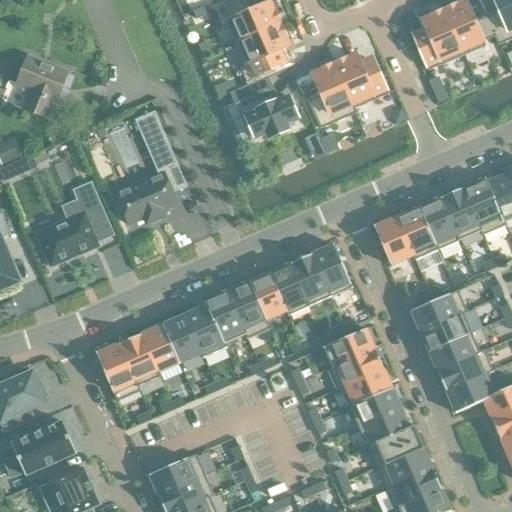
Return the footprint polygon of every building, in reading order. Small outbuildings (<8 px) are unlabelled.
[(244,0),(242,0),(224,8),(230,21),(226,23),(235,45),(280,25),(270,3),(250,13),(244,0)] [(511,0),(493,0),(499,12),(487,17),(495,36),(499,46),(511,40),(511,0)] [(466,2),(444,11),(463,56),(486,47),(484,42),(495,38),(498,46),(499,46),(495,36),(487,17),(475,23),(466,2)] [(206,16),(203,7),(193,12),(197,20),(206,16)] [(427,34),(415,39),(429,72),(463,56),(444,11),(422,21),(427,34)] [(280,25),(235,45),(250,80),(274,69),(269,56),(290,47),(280,25)] [(336,64),(334,65),(355,115),(357,114),(355,110),(389,95),(374,63),(361,68),(356,56),(347,60),(346,58),(335,63),(336,64)] [(25,99),(27,101),(23,109),(45,118),(53,100),(57,101),(68,73),(28,57),(17,85),(22,87),(21,90),(25,99)] [(322,96),(308,102),(321,130),(355,115),(334,65),(312,75),(322,96)] [(232,81),(214,89),(219,99),(236,91),(232,81)] [(269,90),(235,105),(251,142),(266,135),(268,140),(289,130),(288,126),(298,121),(288,97),(275,103),(269,90)] [(443,91),(435,95),(439,104),(447,100),(443,91)] [(396,112),(393,119),(395,125),(406,120),(401,109),(396,112)] [(155,112),(135,121),(148,152),(168,144),(155,112)] [(317,135),(305,140),(314,160),(326,155),(317,135)] [(18,158),(11,141),(0,145),(0,164),(0,165),(18,158)] [(177,164),(161,171),(163,174),(116,195),(129,226),(145,219),(147,224),(164,217),(162,212),(178,205),(173,194),(187,188),(177,164)] [(10,167),(0,171),(0,172),(4,182),(15,178),(10,167)] [(511,182),(508,175),(488,184),(486,179),(485,180),(505,227),(506,227),(505,222),(511,219),(511,182)] [(483,237),(505,227),(485,180),(462,190),(483,237)] [(83,215),(36,235),(51,268),(99,248),(95,237),(111,230),(92,183),(73,191),(83,215)] [(482,237),(483,237),(462,190),(441,199),(459,242),(481,233),(482,237)] [(419,209),(437,252),(459,242),(441,199),(420,208),(419,208),(419,209)] [(419,209),(397,219),(415,261),(437,252),(419,209)] [(0,290),(18,283),(0,240),(11,236),(2,215),(0,215),(0,290)] [(415,262),(415,261),(397,219),(375,228),(374,228),(391,267),(392,267),(392,266),(413,257),(415,262)] [(334,246),(312,256),(330,299),(353,289),(334,246)] [(312,256),(291,265),(309,308),(330,299),(312,256)] [(508,263),(505,256),(494,261),(497,268),(508,263)] [(482,266),(485,273),(497,268),(494,261),(482,266)] [(291,265),(270,274),(289,317),(309,308),(291,265)] [(249,283),(270,330),(271,330),(267,321),(286,313),(288,317),(289,317),(270,274),(250,283),(250,282),(249,283)] [(466,282),(463,275),(450,280),(453,287),(466,282)] [(249,283),(227,293),(248,340),(270,330),(249,283)] [(442,292),(439,285),(428,290),(431,297),(442,292)] [(498,285),(491,289),(496,300),(503,297),(498,285)] [(417,294),(420,302),(431,297),(428,290),(417,294)] [(412,313),(420,333),(467,312),(458,292),(411,312),(411,314),(412,313)] [(248,340),(227,293),(205,302),(226,350),(227,349),(225,345),(245,336),(247,340),(248,340)] [(204,359),(226,350),(205,302),(204,303),(206,307),(185,317),(204,359)] [(507,306),(500,309),(505,320),(511,316),(507,306)] [(468,314),(467,312),(420,333),(429,353),(471,334),(463,315),(468,314)] [(203,360),(204,359),(185,317),(163,326),(180,365),(201,355),(203,360)] [(353,320),(342,325),(345,333),(357,328),(353,320)] [(331,330),(335,337),(345,333),(342,325),(331,330)] [(159,374),(180,365),(163,326),(141,336),(160,379),(161,378),(159,374)] [(367,331),(367,330),(323,349),(324,350),(332,369),(328,370),(328,371),(375,351),(367,331)] [(480,353),(471,334),(429,353),(437,373),(485,352),(484,351),(480,353)] [(139,388),(160,379),(141,336),(119,345),(140,393),(141,392),(139,388)] [(312,339),(300,344),(303,351),(315,346),(312,339)] [(290,348),(293,356),(303,351),(300,344),(290,348)] [(117,403),(140,393),(119,345),(97,355),(96,355),(117,403)] [(384,371),(375,351),(328,371),(337,391),(384,371)] [(493,372),(485,352),(437,373),(446,392),(493,372)] [(271,359),(258,365),(261,370),(262,372),(274,367),(271,359)] [(251,377),(262,372),(261,370),(258,365),(248,370),(251,377)] [(291,373),(296,385),(304,382),(298,370),(291,373)] [(393,390),(384,371),(337,391),(337,392),(342,390),(350,409),(393,390)] [(493,372),(446,392),(456,414),(484,402),(483,400),(498,394),(489,375),(494,373),(493,372)] [(32,374),(0,387),(0,419),(1,421),(0,421),(0,424),(4,434),(26,424),(22,413),(45,403),(44,399),(47,398),(41,383),(37,385),(32,374)] [(227,379),(215,384),(218,392),(230,386),(227,379)] [(309,393),(304,382),(296,385),(301,396),(309,393)] [(204,389),(207,396),(218,392),(215,384),(204,389)] [(511,387),(498,394),(483,400),(484,402),(492,421),(511,412),(511,387)] [(401,410),(393,390),(350,409),(358,429),(401,410)] [(182,399),(171,403),(174,411),(185,406),(182,399)] [(160,408),(163,416),(174,411),(171,403),(160,408)] [(308,412),(314,425),(321,422),(316,409),(308,412)] [(409,429),(401,410),(358,429),(367,449),(415,428),(414,427),(409,429)] [(511,412),(492,421),(501,441),(511,435),(511,412)] [(149,413),(136,419),(139,426),(152,420),(149,413)] [(326,432),(321,422),(314,425),(319,436),(326,432)] [(16,433),(0,440),(0,451),(12,447),(17,457),(4,462),(12,479),(24,473),(26,477),(77,455),(63,423),(20,441),(16,433)] [(415,428),(367,449),(376,470),(424,449),(424,448),(423,448),(414,428),(415,428)] [(511,459),(511,435),(501,441),(509,460),(511,459)] [(238,447),(231,450),(236,463),(243,460),(238,447)] [(376,470),(385,491),(433,470),(424,450),(424,449),(376,470)] [(326,453),(331,464),(338,461),(334,450),(326,453)] [(149,476),(158,497),(206,476),(196,456),(149,476)] [(247,468),(240,472),(245,482),(252,479),(247,468)] [(50,484),(39,489),(47,507),(58,502),(62,511),(93,511),(92,509),(98,507),(100,506),(99,504),(98,504),(84,471),(83,469),(81,469),(82,470),(52,483),(51,483),(50,483),(50,484)] [(335,473),(340,485),(348,482),(342,470),(335,473)] [(385,491),(395,511),(442,491),(433,470),(385,491)] [(158,497),(164,511),(177,511),(214,496),(206,476),(158,497)] [(251,495),(258,492),(252,479),(245,482),(251,495)] [(352,493),(348,482),(340,485),(345,496),(352,493)] [(326,491),(322,483),(311,488),(314,496),(326,491)] [(304,500),(314,496),(311,488),(301,493),(304,500)] [(451,511),(442,491),(395,511),(394,511),(395,511),(399,510),(400,511),(451,511)] [(177,511),(215,511),(210,499),(215,497),(214,496),(177,511)] [(277,511),(290,507),(287,499),(274,505),(276,511),(277,511)]
